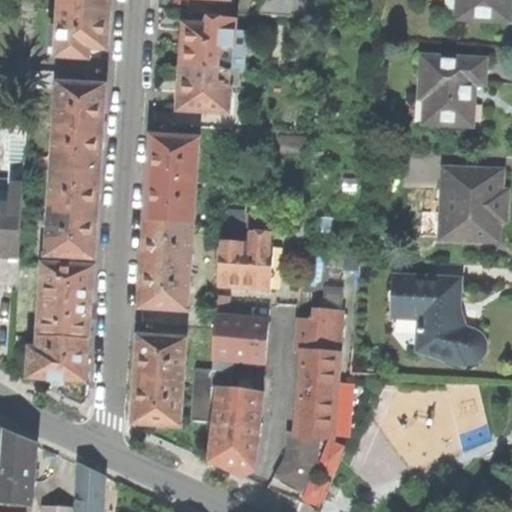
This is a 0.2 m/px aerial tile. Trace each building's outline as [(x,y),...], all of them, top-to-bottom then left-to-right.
[(60,0),(59,9),(110,13),(110,0),(60,0)] [(261,0),(260,16),(320,19),(321,0),(261,0)] [(458,0),(457,19),(510,23),(511,0),(458,0)] [(109,32),(110,13),(59,9),(57,58),(89,60),(90,50),(108,51),(109,32)] [(182,68),(226,71),(227,49),(235,50),(237,22),(209,20),(208,27),(186,26),(185,30),(182,30),(181,44),(184,44),(183,55),(182,68)] [(424,125),(471,127),(473,86),(484,86),(484,75),(485,62),(422,59),(420,99),(425,100),(424,125)] [(19,86),(29,87),(30,71),(30,61),(20,61),(19,86)] [(237,72),(226,71),(182,68),(181,81),(180,92),(177,92),(176,106),(179,107),(179,111),(228,115),(230,88),(236,88),(237,72)] [(54,72),(30,71),(29,87),(50,88),(53,85),(54,72)] [(53,171),(100,173),(103,126),(105,88),(59,85),(53,171)] [(12,195),(0,194),(0,286),(19,288),(27,126),(15,126),(13,179),(12,195)] [(150,176),(147,222),(193,226),(199,140),(152,137),(150,176)] [(306,138),(282,137),(281,152),(306,153),(306,138)] [(443,213),(441,237),(441,239),(498,242),(500,222),(505,222),(506,206),(507,195),(507,192),(502,192),(503,172),(445,169),(444,191),(443,213)] [(97,226),(100,173),(53,171),(48,257),(94,259),(97,226)] [(0,194),(12,195),(13,179),(0,178),(0,194)] [(421,236),(441,237),(443,213),(423,212),(421,236)] [(144,262),(141,309),(188,312),(193,226),(147,222),(144,262)] [(270,289),(272,267),(273,248),(271,248),(271,233),(253,232),(252,246),(220,244),(218,286),(270,289)] [(342,251),(325,250),(324,266),(341,267),(342,251)] [(39,338),(90,342),(92,308),(95,270),(44,267),(39,338)] [(420,319),(419,351),(464,365),(464,364),(466,363),(473,362),(476,361),(480,359),(483,356),(484,352),(485,348),(485,345),(484,342),(482,338),(479,335),(477,334),(463,329),(458,310),(459,303),(459,297),(460,281),(395,278),(392,317),(420,319)] [(218,307),(228,308),(228,296),(218,296),(218,307)] [(224,312),(216,312),(212,370),(213,370),(213,372),(232,374),(233,361),(265,363),(267,340),(269,322),(223,318),(224,312)] [(297,436),(318,437),(332,438),(342,315),(315,313),(314,324),(296,323),(294,352),(303,353),(297,435),(297,436)] [(173,427),(181,427),(186,340),(139,337),(137,380),(134,424),(141,424),(143,426),(153,426),(153,425),(161,426),(161,427),(172,428),(173,427)] [(87,382),(90,342),(39,338),(39,351),(31,350),(29,379),(52,380),(51,383),(58,384),(65,384),(66,381),(87,382)] [(193,421),(208,423),(211,389),(213,372),(213,370),(212,370),(197,369),(193,421)] [(227,469),(243,477),(255,472),(263,395),(230,391),(232,374),(213,372),(211,389),(220,390),(212,462),(227,469)] [(297,392),(285,392),(285,429),(296,429),(297,392)] [(20,440),(4,433),(1,470),(0,476),(0,501),(32,504),(37,447),(20,440)] [(287,433),(286,457),(274,477),(288,485),(301,492),(316,466),(318,437),(297,436),(297,435),(287,433)] [(75,511),(103,511),(106,478),(92,471),(79,464),(76,510),(75,511)]
